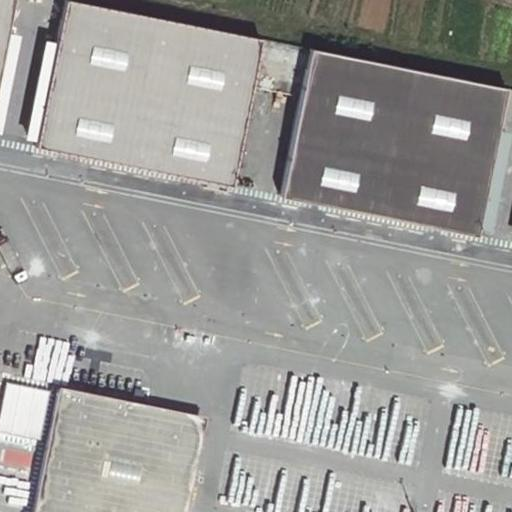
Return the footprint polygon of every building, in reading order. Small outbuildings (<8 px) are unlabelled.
[(0,0),(0,45),(8,0),(0,0)] [(257,38),(59,2),(32,145),(229,183),(257,38)] [(501,88),(303,52),(276,196),(474,233),(501,88)] [(176,511),(181,489),(107,474),(117,423),(44,410),(23,511),(176,511)] [(191,438),(117,423),(107,474),(181,489),(191,438)]
